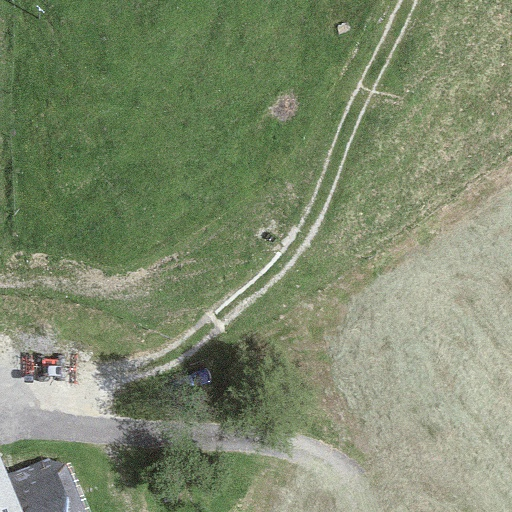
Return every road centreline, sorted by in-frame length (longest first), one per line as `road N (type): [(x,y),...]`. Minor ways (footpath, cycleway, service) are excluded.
road 1 (track): [(407,0),(322,195),(280,262),(175,352),(93,384),(63,429)]
road 2 (track): [(361,511),(353,486),(304,451),(8,424)]
